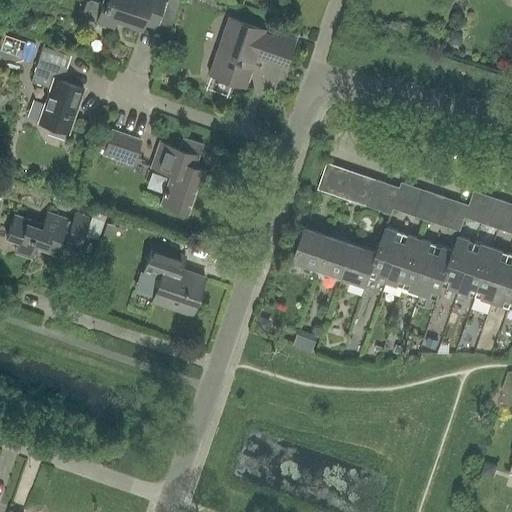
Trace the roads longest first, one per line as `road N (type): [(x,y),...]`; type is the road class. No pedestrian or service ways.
road 1 (unclassified): [(217,367),(290,150)]
road 2 (residential): [(217,367),(22,300)]
road 3 (unclassified): [(511,122),(315,79)]
road 4 (residential): [(172,499),(0,440)]
road 5 (residential): [(511,181),(345,144)]
road 6 (residential): [(290,150),(130,96)]
road 7 (unclassified): [(172,499),(217,367)]
